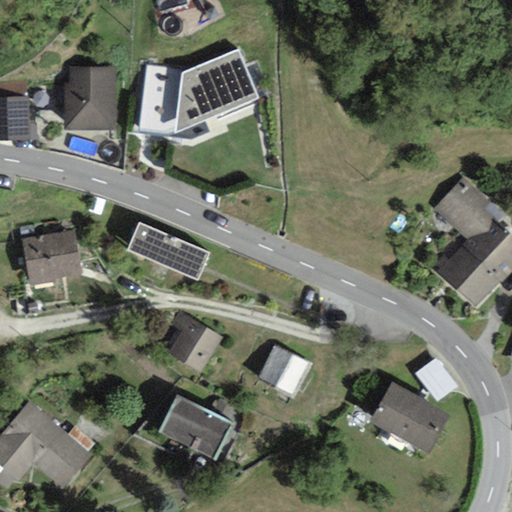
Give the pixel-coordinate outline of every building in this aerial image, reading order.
[(181,72),(148,66),(140,129),(175,133),(258,98),(239,49),(181,72)] [(116,131),(117,69),(66,68),(65,130),(116,131)] [(28,99),(0,99),(0,141),(29,141),(28,99)] [(435,271),(476,308),(511,269),(511,236),(482,209),(488,203),(461,178),(432,210),(465,239),(435,271)] [(139,221),(126,250),(198,280),(210,251),(139,221)] [(74,232),(23,239),(29,286),(56,282),(55,278),(81,275),(74,232)] [(181,331),(168,351),(201,372),(222,339),(180,312),(172,325),(181,331)] [(310,364),(274,346),(258,377),(293,396),(310,364)] [(393,382),(370,422),(429,455),(451,415),(393,382)] [(232,423),(176,397),(158,434),(214,461),(232,423)] [(93,455),(30,402),(0,437),(0,464),(18,480),(34,462),(65,488),(93,455)]
